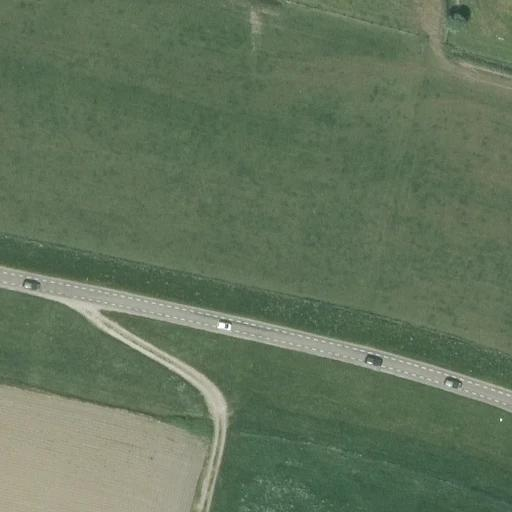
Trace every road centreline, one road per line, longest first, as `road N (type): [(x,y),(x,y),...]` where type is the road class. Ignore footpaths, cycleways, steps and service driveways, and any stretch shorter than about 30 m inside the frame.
road 1 (unclassified): [(511,406),(316,346),(0,279)]
road 2 (track): [(204,511),(222,411),(205,387),(53,291)]
